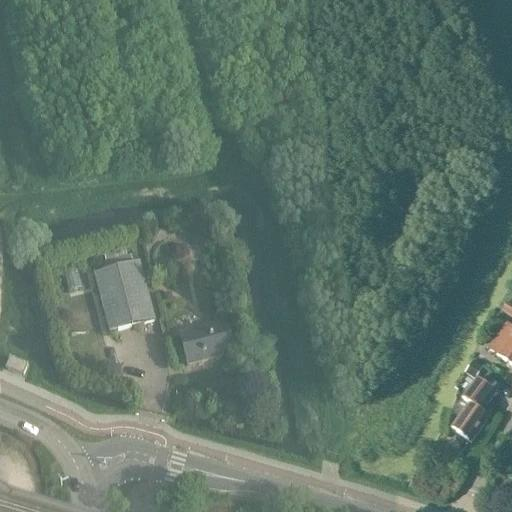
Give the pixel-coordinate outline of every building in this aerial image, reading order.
[(210,252),(216,238),(197,230),(191,244),(210,252)] [(93,268),(95,276),(110,334),(156,322),(141,264),(134,266),(132,257),(93,268)] [(233,329),(242,327),(238,310),(229,313),(233,329)] [(235,355),(226,324),(180,336),(188,367),(209,362),(208,360),(233,354),(234,355),(235,355)] [(511,330),(507,327),(489,352),(511,368),(511,330)] [(29,367),(11,360),(6,371),(24,379),(29,367)] [(465,376),(475,383),(484,370),(474,363),(465,376)] [(471,445),(490,419),(488,418),(491,415),(490,411),(487,409),(497,395),(478,381),(463,402),(470,407),(452,432),(471,445)]
